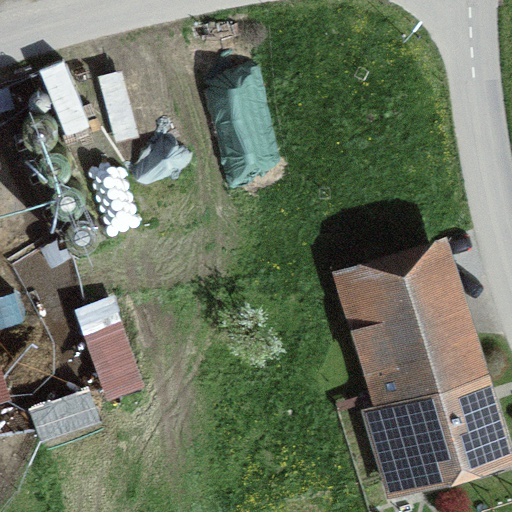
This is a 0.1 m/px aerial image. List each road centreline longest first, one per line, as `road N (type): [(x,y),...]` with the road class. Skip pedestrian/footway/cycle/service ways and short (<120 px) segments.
road 1 (unclassified): [(511,273),(486,168),(467,0)]
road 2 (unclassified): [(147,0),(0,41)]
